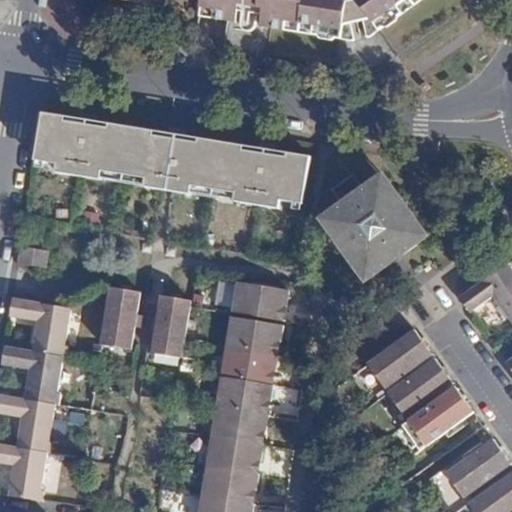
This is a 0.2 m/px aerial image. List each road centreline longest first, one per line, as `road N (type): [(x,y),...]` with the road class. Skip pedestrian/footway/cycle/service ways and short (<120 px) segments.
road 1 (residential): [(18,58),(443,119)]
road 2 (residential): [(511,410),(441,312)]
